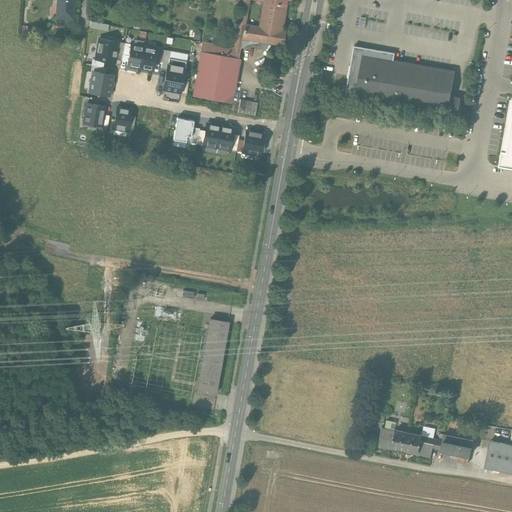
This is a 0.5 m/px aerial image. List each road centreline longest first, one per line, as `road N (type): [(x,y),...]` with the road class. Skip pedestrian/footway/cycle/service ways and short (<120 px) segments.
road 1 (tertiary): [(222,511),(290,129)]
road 2 (residential): [(290,129),(147,103)]
road 3 (track): [(0,465),(131,444)]
road 4 (tertiary): [(290,129),(315,0)]
